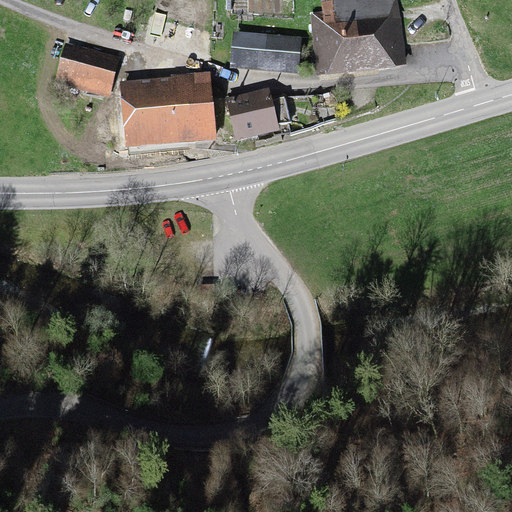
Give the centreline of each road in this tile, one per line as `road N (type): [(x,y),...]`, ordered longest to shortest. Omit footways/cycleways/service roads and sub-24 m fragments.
road 1 (unclassified): [(228,176),(243,229),(295,290),(306,319),(306,377),(292,401),(240,430),(187,434),(71,405),(0,408)]
road 2 (residential): [(1,0),(277,87),(479,73)]
road 3 (tertiary): [(228,176),(488,102)]
road 4 (tertiary): [(0,193),(117,191),(228,176)]
